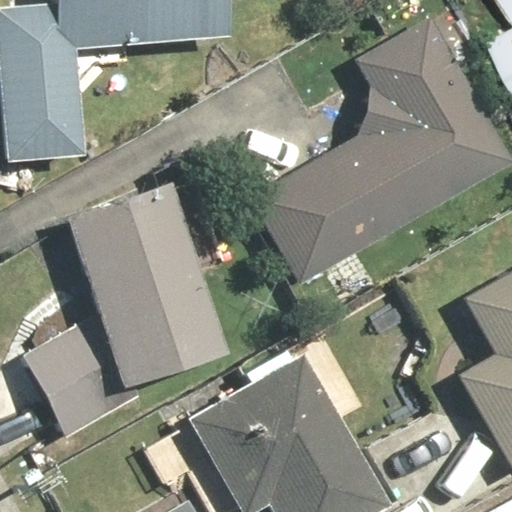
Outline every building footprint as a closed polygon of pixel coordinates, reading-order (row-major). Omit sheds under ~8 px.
[(46,0),(49,50),(223,41),(220,0),(46,0)] [(352,138),(245,202),(290,282),(508,158),(428,17),(350,60),(368,91),(352,138)] [(166,188),(61,223),(114,386),(220,351),(166,188)] [(488,352),(450,374),(511,477),(511,476),(511,268),(458,302),(488,352)] [(56,337),(18,356),(59,438),(97,419),(56,337)] [(183,426),(173,431),(218,511),(225,511),(231,509),(232,511),(253,511),(263,507),(265,511),(372,511),(384,506),(299,354),(180,420),(183,426)] [(511,511),(511,498),(487,511),(511,511)] [(192,511),(186,499),(161,511),(192,511)]
